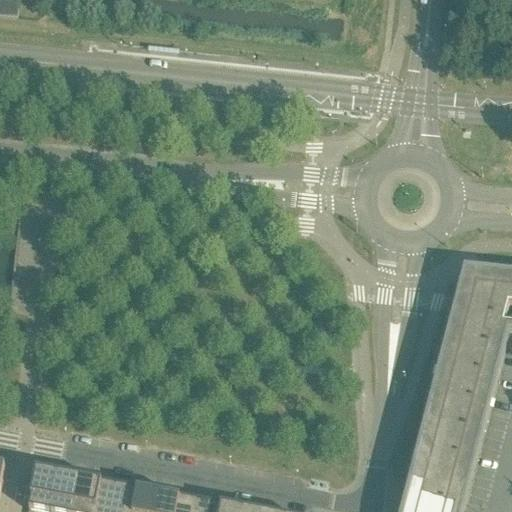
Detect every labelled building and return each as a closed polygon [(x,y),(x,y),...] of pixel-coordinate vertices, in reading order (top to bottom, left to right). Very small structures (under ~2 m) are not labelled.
[(511,281),(466,277),(432,411),(480,423),(498,354),(504,331),(511,332),(511,330),(511,281)] [(456,511),(480,423),(432,411),(423,444),(419,476),(417,504),(448,511),(456,511)] [(28,511),(51,511),(58,479),(36,474),(28,511)] [(51,511),(73,511),(79,483),(58,479),(51,511)] [(73,511),(95,511),(100,487),(79,483),(73,511)] [(95,511),(133,511),(137,494),(100,487),(95,511)] [(133,511),(155,511),(158,498),(137,494),(133,511)] [(155,511),(177,511),(179,502),(158,498),(155,511)] [(177,511),(199,511),(201,506),(179,502),(177,511)]
